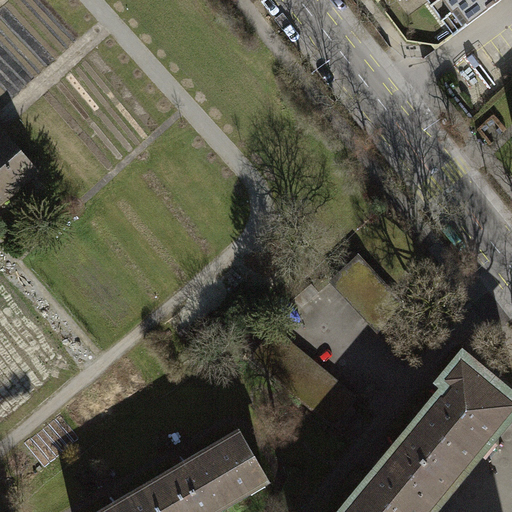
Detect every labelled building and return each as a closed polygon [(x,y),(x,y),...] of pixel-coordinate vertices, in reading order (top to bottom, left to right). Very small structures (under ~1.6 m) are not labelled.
[(426,0),(428,2),(442,21),(448,17),(459,32),(501,0),(426,0)] [(0,203),(36,172),(3,133),(0,135),(0,203)] [(358,257),(333,281),(404,357),(429,334),(358,257)] [(355,398),(275,331),(253,358),(333,425),(355,398)] [(414,427),(462,467),(501,421),(504,424),(511,414),(511,398),(461,357),(442,380),(450,387),(443,395),(442,394),(414,427)] [(359,493),(382,511),(425,511),(462,467),(414,427),(359,493)] [(239,434),(158,482),(175,511),(209,511),(265,479),(239,434)] [(175,511),(158,482),(105,511),(175,511)] [(382,511),(359,493),(343,511),(382,511)]
